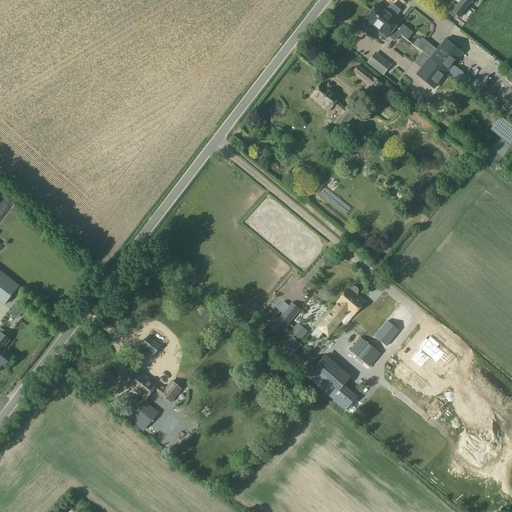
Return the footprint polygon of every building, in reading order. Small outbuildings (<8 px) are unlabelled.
[(461,0),(451,13),(459,19),(473,0),(461,0)] [(388,11),(378,4),(371,12),(400,35),(400,34),(393,29),(400,21),(394,16),(394,14),(390,10),(388,11)] [(400,35),(371,12),(365,20),(375,28),(374,30),(379,34),(381,33),(387,38),(389,34),(396,40),(400,35)] [(420,59),(427,52),(409,35),(402,42),(420,59)] [(447,73),(463,53),(446,40),(430,59),(447,73)] [(391,65),(375,53),(368,62),(383,74),(391,65)] [(434,90),(447,73),(430,59),(417,76),(434,90)] [(383,85),(358,66),(353,72),(369,84),(365,88),(375,96),(383,85)] [(336,102),(340,96),(323,83),(311,97),(329,111),(333,105),(343,112),(334,123),(342,130),(355,114),(346,107),(345,109),(336,102)] [(22,214),(26,210),(26,209),(22,206),(17,203),(16,202),(13,207),(13,208),(22,214)] [(0,302),(4,305),(19,286),(0,271),(0,302)] [(324,319),(317,328),(328,337),(348,312),(353,316),(364,302),(355,296),(357,294),(357,292),(357,290),(356,288),(354,287),(351,287),(349,288),(348,289),(347,289),(336,303),(337,303),(329,313),(327,312),(322,318),(324,319)] [(391,298),(365,331),(349,351),(370,368),(380,355),(380,356),(413,315),(391,298)] [(284,315),(271,329),(279,336),(296,315),(288,309),(284,315)] [(13,355),(4,348),(10,340),(8,339),(10,337),(3,331),(1,334),(0,332),(0,365),(3,368),(13,355)] [(140,346),(153,357),(161,346),(147,336),(140,346)] [(201,349),(194,357),(198,360),(205,352),(201,349)] [(349,379),(323,357),(306,377),(346,410),(355,399),(342,387),(349,379)] [(157,385),(139,372),(128,386),(146,399),(153,390),(171,403),(182,389),(185,384),(176,376),(172,381),(165,389),(158,384),(157,385)] [(419,397),(408,397),(420,380),(424,384),(427,379),(410,380),(409,379),(395,379),(387,390),(393,389),(393,393),(403,400),(406,400),(406,403),(411,407),(419,397)] [(482,379),(440,432),(445,435),(438,444),(446,449),(494,389),(482,379)] [(363,383),(354,391),(362,400),(371,392),(363,383)] [(378,411),(385,401),(381,398),(373,408),(378,411)] [(424,418),(432,406),(428,403),(420,416),(424,418)] [(392,406),(371,434),(375,437),(395,409),(392,406)] [(410,437),(417,427),(413,424),(406,434),(410,437)] [(174,446),(170,450),(180,459),(191,448),(184,441),(176,449),(174,446)]
